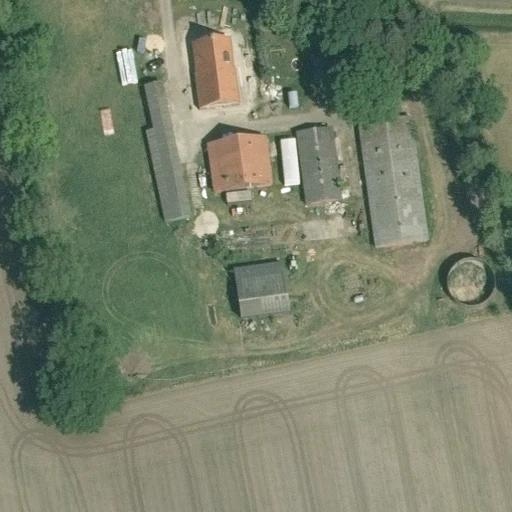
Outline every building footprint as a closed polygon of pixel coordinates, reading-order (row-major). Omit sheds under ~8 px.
[(193,46),(197,75),(195,76),(200,111),(239,105),(234,70),(232,70),(227,41),(193,46)] [(144,89),(153,131),(169,129),(160,85),(144,89)] [(358,126),(375,250),(427,242),(410,119),(358,126)] [(296,135),(307,207),(340,202),(330,130),(296,135)] [(210,147),(217,195),(269,188),(262,139),(210,147)] [(233,271),(239,322),(289,314),(280,265),(233,271)]
